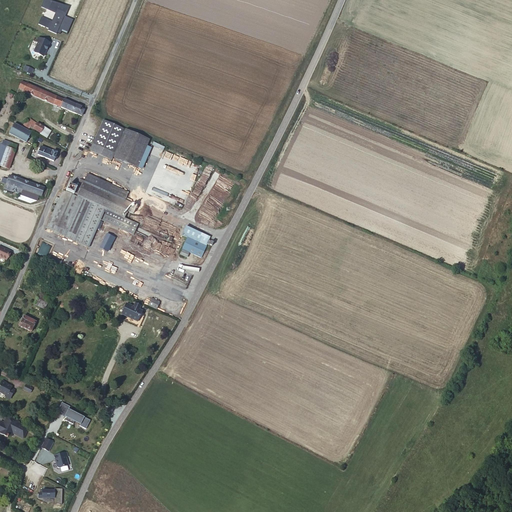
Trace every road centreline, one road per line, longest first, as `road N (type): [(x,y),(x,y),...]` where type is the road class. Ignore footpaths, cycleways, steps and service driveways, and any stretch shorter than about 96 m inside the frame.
road 1 (secondary): [(74,511),(95,462),(183,321),(342,0)]
road 2 (residential): [(137,0),(14,291)]
